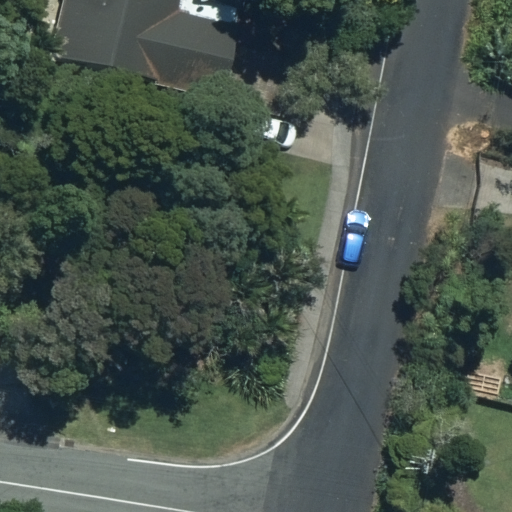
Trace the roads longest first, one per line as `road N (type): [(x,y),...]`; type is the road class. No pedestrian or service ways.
road 1 (residential): [(435,0),(327,511)]
road 2 (residential): [(185,511),(0,489)]
